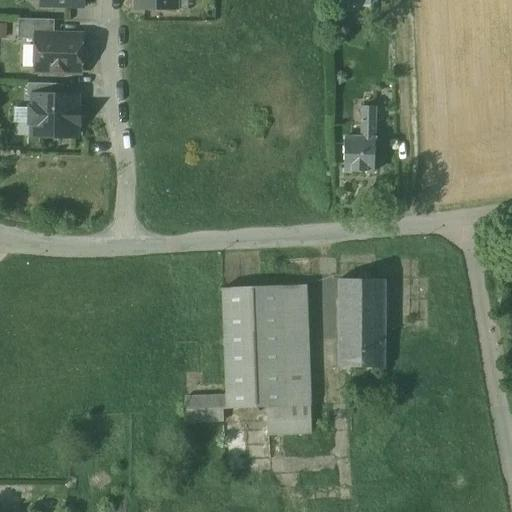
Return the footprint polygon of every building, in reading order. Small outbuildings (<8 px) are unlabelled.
[(137,0),(137,9),(176,9),(176,0),(137,0)] [(371,7),(349,8),(349,22),(371,21),(371,7)] [(55,20),(19,19),(18,39),(37,39),(37,35),(54,35),(55,20)] [(81,39),(65,39),(62,35),(54,35),(37,35),(37,39),(36,72),(80,73),(81,39)] [(64,85),(28,84),(28,97),(34,97),(34,96),(64,97),(64,85)] [(34,96),(34,97),(33,108),(31,108),(31,123),(38,123),(38,136),(76,137),(77,124),(79,124),(79,110),(77,110),(77,97),(64,97),(34,96)] [(376,108),(362,107),(361,138),(345,138),(344,172),(375,173),(375,139),(376,108)] [(384,279),(338,279),(338,334),(384,334),(384,279)] [(306,286),(221,290),(226,396),(226,409),(266,407),(311,405),(306,286)] [(384,334),(338,334),(338,367),(384,367),(384,334)] [(226,396),(185,398),(185,410),(222,408),(222,409),(226,409),(226,396)] [(311,405),(266,407),(268,435),(312,433),(311,405)] [(222,408),(185,410),(186,423),(223,422),(222,409),(222,408)]
